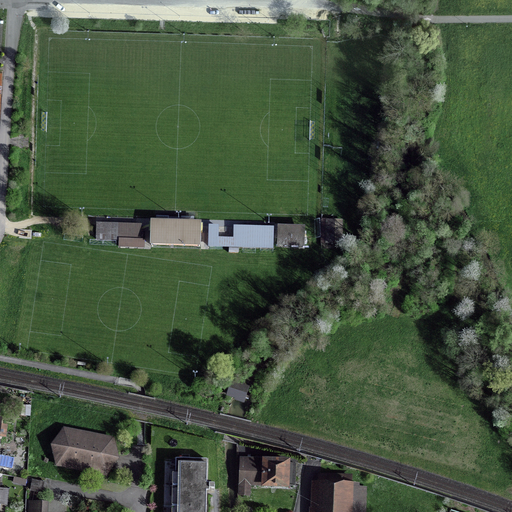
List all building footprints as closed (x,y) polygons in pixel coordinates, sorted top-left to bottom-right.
[(343,219),(321,219),(321,244),(342,244),(343,219)] [(142,224),(96,223),(96,240),(119,240),(118,247),(145,248),(145,240),(141,240),(142,224)] [(199,246),(199,225),(152,224),(151,245),(199,246)] [(210,226),(209,246),(272,248),(272,228),(235,227),(235,239),(217,239),(217,226),(210,226)] [(279,231),(279,244),(304,245),(304,232),(279,231)] [(242,388),(232,384),(228,395),(237,398),(236,400),(238,401),(242,402),(246,389),(242,388)] [(24,416),(25,406),(17,405),(16,416),(24,416)] [(57,464),(105,473),(112,441),(63,432),(57,464)] [(205,459),(175,458),(174,511),(204,511),(205,487),(205,459)] [(286,476),(287,462),(240,461),(239,484),(294,487),(294,476),(286,476)] [(342,478),(342,477),(319,477),(317,511),(354,511),(355,509),(363,509),(364,488),(340,487),(340,478),(342,478)] [(44,511),(45,504),(30,503),(29,511),(44,511)]
